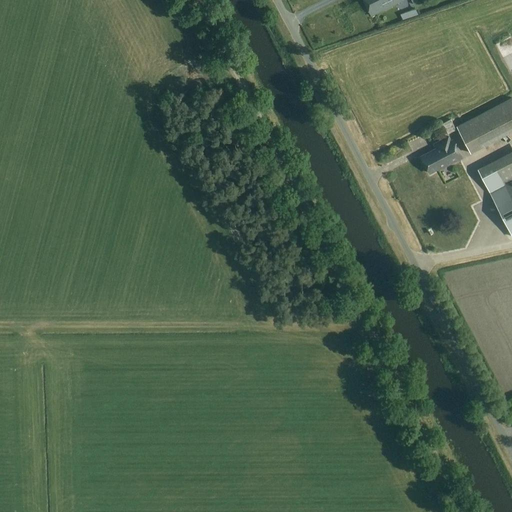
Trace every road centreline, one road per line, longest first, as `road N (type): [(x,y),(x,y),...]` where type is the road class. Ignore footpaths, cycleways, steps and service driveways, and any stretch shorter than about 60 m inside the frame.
road 1 (track): [(199,0),(463,511)]
road 2 (unclassified): [(511,451),(275,0)]
